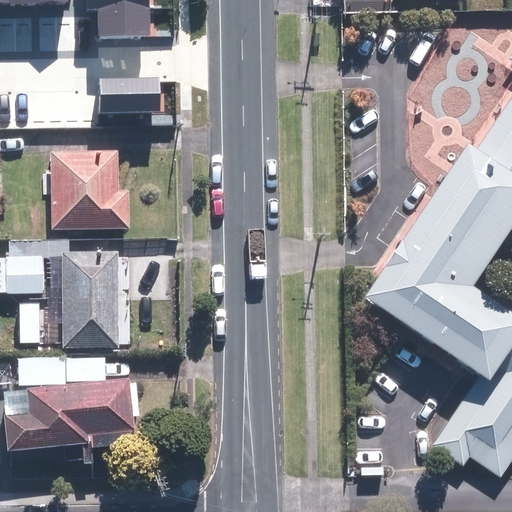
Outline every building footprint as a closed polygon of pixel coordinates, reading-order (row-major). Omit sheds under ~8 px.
[(149,0),(88,0),(88,9),(102,8),(103,39),(150,37),(149,0)] [(382,16),(382,0),(337,0),(338,17),(382,16)] [(461,467),(468,457),(498,477),(511,457),(511,46),(502,61),(511,67),(511,87),(473,143),(465,138),(360,294),(478,375),(430,445),(461,467)] [(159,79),(101,80),(102,113),(159,112),(159,79)] [(52,153),(53,229),(130,228),(129,191),(118,191),(117,152),(52,153)] [(43,257),(6,259),(7,294),(44,293),(43,257)] [(112,258),(57,259),(58,352),(113,352),(112,258)] [(114,387),(16,398),(19,424),(0,425),(0,457),(76,449),(75,441),(119,436),(114,387)]
